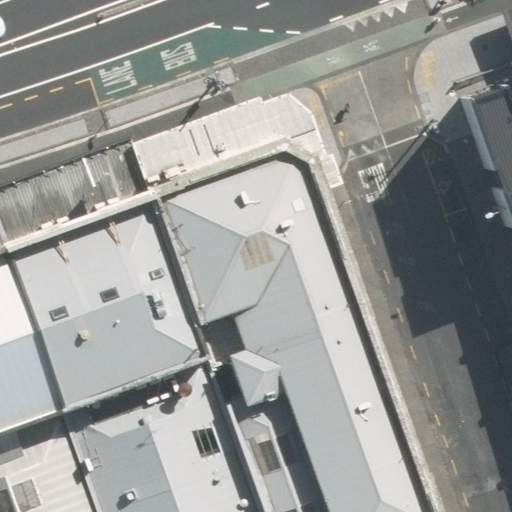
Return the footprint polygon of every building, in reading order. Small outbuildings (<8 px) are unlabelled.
[(511,4),(495,11),(511,59),(511,4)] [(511,64),(454,86),(511,251),(511,64)] [(0,196),(0,243),(147,191),(271,144),(301,157),(315,198),(345,184),(312,109),(287,93),(0,196)] [(271,144),(147,191),(205,356),(258,511),(417,511),(315,198),(301,157),(271,144)] [(205,356),(147,191),(0,243),(0,245),(54,407),(205,356)] [(0,426),(54,407),(0,245),(0,426)] [(258,511),(205,356),(54,407),(92,511),(258,511)] [(0,511),(92,511),(54,407),(0,426),(0,511)]
